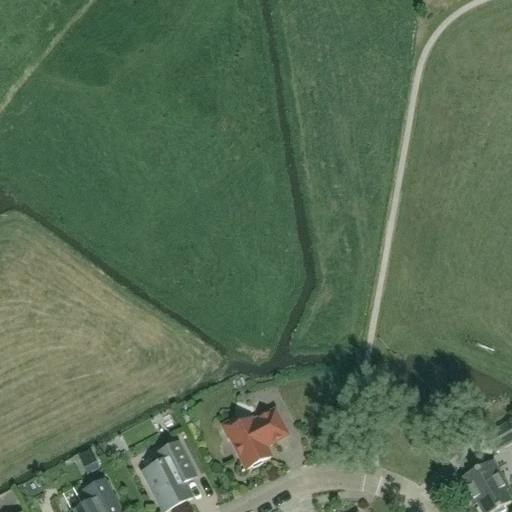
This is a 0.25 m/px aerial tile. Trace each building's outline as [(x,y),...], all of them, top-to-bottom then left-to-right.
[(223,431),(227,440),(229,439),(246,471),(271,458),(265,448),(288,436),(275,412),(253,423),(251,420),(239,426),(237,423),(231,421),(225,424),(223,431)] [(511,443),(511,434),(507,425),(486,437),(495,453),(511,443)] [(160,465),(142,474),(162,511),(166,511),(192,499),(184,484),(196,478),(179,444),(156,456),(160,465)] [(504,511),(505,511),(503,508),(511,503),(498,481),(502,479),(492,462),(458,481),(468,498),(472,496),(480,511),(504,511)] [(119,511),(104,482),(82,493),(88,504),(73,511),(119,511)]
